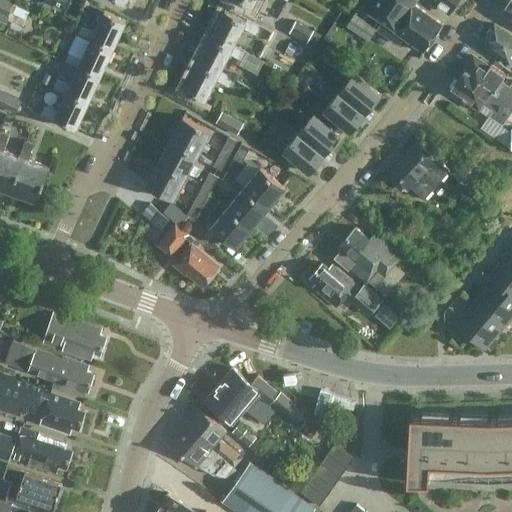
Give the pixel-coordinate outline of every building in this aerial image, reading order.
[(29,10),(6,0),(0,0),(0,26),(3,28),(8,19),(22,25),(29,10)] [(413,3),(414,0),(364,0),(360,7),(394,28),(393,29),(424,50),(442,23),(413,3)] [(431,0),(447,11),(454,0),(431,0)] [(255,34),(255,33),(259,26),(246,18),(245,20),(225,9),(211,36),(232,46),(233,45),(242,27),(255,34)] [(92,37),(113,47),(126,20),(105,10),(94,32),(82,26),(78,35),(91,41),(92,37)] [(376,28),(354,14),(346,25),(368,40),(376,28)] [(289,32),(306,42),(313,30),(295,21),(289,32)] [(511,58),(511,35),(494,24),(491,28),(489,27),(486,32),(487,34),(484,39),(490,43),(487,47),(497,53),(496,55),(509,63),(511,58)] [(70,53),(69,53),(65,61),(78,67),(80,64),(100,74),(113,47),(92,37),(91,41),(78,35),(70,53)] [(218,73),(219,71),(229,53),(242,59),(246,51),(233,45),(232,46),(211,36),(198,62),(218,73)] [(496,97),(511,108),(511,82),(509,86),(501,81),(506,74),(490,64),(488,66),(473,55),(464,68),(500,93),(496,97)] [(232,77),(219,71),(218,73),(198,62),(184,88),(204,99),(215,79),(228,85),(232,77)] [(67,92),(88,101),(100,74),(80,64),(78,67),(70,85),(57,79),(53,88),(66,94),(67,92)] [(502,125),(511,110),(511,108),(496,97),(500,93),(464,68),(450,88),(478,108),(482,103),(492,110),(489,115),(502,125)] [(381,93),(354,72),(325,108),(351,130),(381,93)] [(274,77),(266,91),(278,97),(286,83),(274,77)] [(300,96),(314,107),(323,96),(309,85),(300,96)] [(0,104),(16,112),(21,100),(0,89),(0,104)] [(75,128),(88,101),(67,92),(66,94),(58,112),(45,106),(41,115),(54,121),(55,119),(75,128)] [(215,122),(237,134),(243,122),(222,110),(215,122)] [(341,135),(314,113),(283,149),(311,172),(341,135)] [(171,138),(198,153),(210,130),(183,116),(171,138)] [(0,131),(0,186),(12,191),(24,157),(19,155),(3,150),(8,135),(0,131)] [(220,152),(229,156),(237,140),(229,135),(220,152)] [(186,176),(198,153),(171,138),(159,161),(186,176)] [(24,157),(12,191),(38,200),(50,166),(28,158),(33,144),(24,140),(19,155),(24,157)] [(233,157),(242,162),(250,146),(241,142),(233,157)] [(449,170),(417,142),(389,174),(405,189),(410,185),(424,198),(449,170)] [(220,173),(229,156),(220,152),(211,169),(220,173)] [(481,169),(468,155),(452,173),(465,185),(481,169)] [(186,176),(159,161),(146,184),(174,199),(186,176)] [(244,186),(269,206),(285,187),(261,166),(244,186)] [(202,187),(210,191),(217,176),(210,171),(202,187)] [(253,226),(269,206),(244,186),(228,206),(253,226)] [(202,205),(210,191),(202,187),(194,201),(202,205)] [(194,220),(202,205),(194,201),(187,214),(187,215),(188,216),(194,220)] [(171,202),(163,211),(180,225),(188,216),(187,215),(187,214),(171,202)] [(164,214),(150,203),(142,212),(157,223),(164,214)] [(253,226),(228,206),(212,225),(237,246),(253,226)] [(164,214),(157,223),(162,227),(169,218),(164,214)] [(187,271),(202,284),(219,265),(192,242),(196,237),(174,220),(156,241),(172,254),(177,247),(184,252),(174,263),(186,273),(187,271)] [(375,233),(370,239),(355,227),(339,247),(342,249),(335,258),(348,269),(350,267),(367,282),(377,270),(384,277),(402,256),(375,233)] [(511,291),(511,255),(507,252),(490,273),(494,277),(511,291)] [(329,267),(324,262),(311,277),(317,282),(313,286),(336,307),(346,296),(350,299),(353,296),(371,312),(381,300),(363,284),(360,287),(333,263),(329,267)] [(476,300),(505,324),(511,314),(511,291),(494,277),(476,300)] [(487,346),(505,324),(476,300),(457,322),(487,346)] [(100,354),(106,336),(100,334),(102,328),(53,312),(44,341),(92,357),(94,352),(100,354)] [(459,341),(465,334),(455,326),(450,333),(459,341)] [(62,358),(37,349),(13,341),(4,364),(54,380),(52,385),(75,393),(84,396),(85,393),(86,389),(88,390),(94,372),(88,370),(90,364),(63,355),(62,358)] [(250,382),(233,367),(207,398),(233,421),(248,404),(251,407),(259,397),(268,405),(270,402),(286,415),(295,404),(280,391),(279,393),(257,374),(250,382)] [(79,409),(81,403),(0,375),(0,406),(19,413),(21,406),(36,411),(37,407),(45,409),(40,423),(71,433),(73,427),(79,429),(86,411),(79,409)] [(235,465),(242,457),(241,457),(220,438),(227,430),(226,428),(200,407),(187,421),(185,424),(179,431),(170,442),(193,461),(197,464),(198,464),(200,465),(215,475),(226,461),(234,466),(235,465)] [(511,418),(499,419),(410,415),(407,482),(429,483),(430,463),(484,467),(511,465),(511,418)] [(238,423),(231,431),(239,437),(245,429),(238,423)] [(19,437),(0,430),(0,455),(11,459),(12,457),(58,472),(60,465),(66,468),(72,449),(66,447),(68,442),(22,427),(19,437)] [(328,451),(347,465),(354,455),(335,442),(328,451)] [(340,475),(347,465),(328,451),(321,461),(340,475)] [(334,485),(340,475),(321,461),(314,471),(334,485)] [(311,511),(315,507),(249,462),(242,472),(236,481),(222,501),(238,511),(311,511)] [(63,482),(7,463),(1,481),(10,484),(6,496),(26,503),(25,506),(41,511),(49,511),(52,505),(55,506),(63,482)] [(327,495),(334,485),(314,471),(307,481),(327,495)] [(320,504),(327,495),(307,481),(300,491),(320,504)] [(209,511),(206,510),(204,511),(198,511),(167,493),(155,511),(209,511)] [(37,511),(23,507),(0,499),(0,511),(37,511)] [(363,511),(365,510),(356,503),(348,511),(363,511)]
